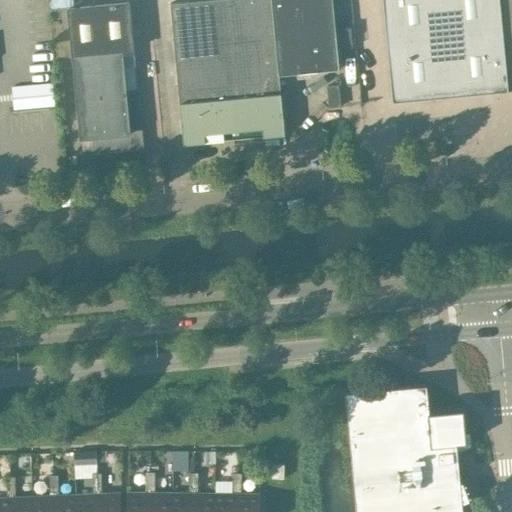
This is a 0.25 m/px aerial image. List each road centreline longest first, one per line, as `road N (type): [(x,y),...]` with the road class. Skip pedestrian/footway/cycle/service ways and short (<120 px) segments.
road 1 (unclassified): [(0,219),(511,170)]
road 2 (secondary): [(0,378),(500,329)]
road 3 (secondary): [(496,293),(0,338)]
road 4 (unclassified): [(500,329),(511,455)]
